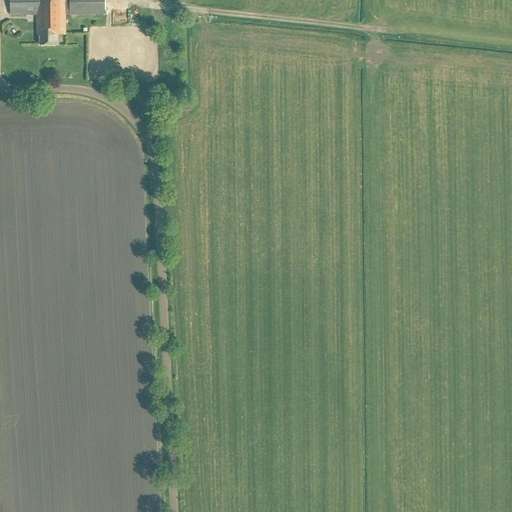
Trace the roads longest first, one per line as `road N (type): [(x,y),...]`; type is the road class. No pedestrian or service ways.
road 1 (unclassified): [(174,511),(149,152),(119,110),(95,97),(0,97)]
road 2 (track): [(144,0),(511,39)]
